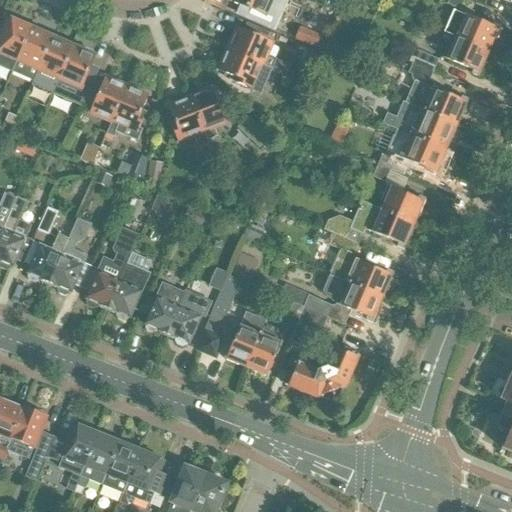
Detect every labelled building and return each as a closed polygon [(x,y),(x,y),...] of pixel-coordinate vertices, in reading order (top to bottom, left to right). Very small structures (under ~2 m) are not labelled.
[(232,0),(232,3),(267,18),(270,19),(276,6),(278,0),(232,0)] [(449,0),(447,5),(460,11),(464,0),(449,0)] [(492,27),(453,11),(444,33),(489,52),(500,27),(493,24),(492,27)] [(0,68),(11,73),(30,30),(10,21),(8,20),(0,39),(0,68)] [(228,51),(270,70),(284,76),(288,67),(265,57),(271,43),(265,41),(269,33),(246,23),(243,31),(237,28),(228,51)] [(295,41),(316,50),(322,36),(301,28),(295,41)] [(30,30),(11,73),(32,82),(51,38),(30,30)] [(452,37),(443,58),(443,59),(473,72),(471,75),(478,78),(489,52),(444,33),(452,37)] [(33,83),(31,87),(43,92),(52,96),(72,48),(51,38),(32,82),(33,83)] [(72,48),(52,96),(82,108),(98,70),(91,67),(95,57),(72,48)] [(219,72),(235,79),(234,83),(260,94),(270,70),(228,51),(219,72)] [(408,63),(412,65),(412,64),(433,73),(438,61),(414,51),(408,63)] [(411,76),(414,85),(406,103),(458,125),(468,101),(461,98),(460,101),(433,89),(434,87),(431,82),(429,81),(433,73),(412,64),(412,65),(407,75),(411,76)] [(104,79),(88,115),(110,125),(126,88),(104,79)] [(110,125),(107,132),(115,135),(136,144),(142,132),(138,130),(144,115),(141,114),(148,97),(126,88),(110,125)] [(212,90),(189,99),(210,153),(211,153),(206,140),(217,136),(213,126),(228,120),(217,93),(213,94),(212,90)] [(189,99),(168,108),(174,124),(171,126),(178,145),(194,139),(197,146),(193,148),(198,160),(211,155),(210,153),(189,99)] [(458,125),(406,103),(405,102),(397,120),(388,116),(384,125),(395,130),(409,136),(446,152),(458,125)] [(17,118),(8,114),(3,127),(12,131),(17,118)] [(259,149),(269,139),(247,117),(237,128),(259,149)] [(340,120),(329,143),(338,147),(349,124),(340,120)] [(436,177),(446,152),(409,136),(395,130),(384,155),(382,154),(377,166),(390,172),(396,160),(399,159),(406,162),(406,161),(430,171),(428,174),(436,177)] [(37,147),(19,140),(15,152),(33,159),(37,147)] [(121,165),(116,176),(143,186),(147,161),(135,159),(131,169),(121,165)] [(148,162),(145,187),(159,189),(162,164),(148,162)] [(377,166),(372,178),(385,184),(390,173),(390,172),(377,166)] [(388,184),(378,210),(415,225),(425,200),(388,184)] [(0,237),(8,220),(11,221),(15,213),(12,211),(17,198),(16,199),(5,193),(0,205),(0,204),(0,237)] [(157,195),(151,210),(162,215),(168,199),(157,195)] [(8,220),(0,237),(0,262),(0,263),(0,262),(0,267),(0,269),(6,271),(10,270),(11,267),(13,268),(26,238),(31,228),(20,223),(28,203),(17,198),(12,211),(15,213),(11,221),(8,220)] [(324,229),(335,234),(359,244),(365,231),(398,245),(397,248),(404,251),(415,225),(378,210),(362,203),(353,223),(339,217),(327,221),(324,229)] [(217,219),(189,207),(183,222),(211,234),(217,219)] [(46,209),(37,232),(48,236),(58,213),(46,209)] [(59,288),(58,290),(59,294),(65,297),(69,295),(70,293),(72,294),(85,264),(84,264),(87,257),(74,251),(76,245),(84,241),(91,225),(77,219),(68,239),(69,239),(50,284),(59,288)] [(263,231),(247,225),(242,237),(258,244),(263,231)] [(99,270),(86,300),(88,301),(87,303),(88,307),(94,309),(98,308),(99,306),(108,310),(128,265),(139,238),(122,231),(113,252),(115,256),(117,257),(114,264),(103,259),(99,270)] [(340,251),(329,276),(345,283),(383,299),(394,274),(385,270),(384,273),(356,262),(358,257),(355,255),(359,244),(335,234),(329,247),(340,251)] [(35,284),(39,283),(40,280),(50,284),(69,239),(68,239),(58,235),(52,249),(40,244),(27,274),(29,275),(28,277),(29,281),(35,284)] [(233,276),(247,282),(255,263),(240,257),(233,276)] [(128,265),(108,310),(117,314),(116,316),(118,320),(124,322),(127,321),(128,319),(130,320),(144,289),(150,275),(128,265)] [(216,273),(209,289),(220,294),(220,292),(226,277),(216,273)] [(305,308),(327,317),(327,319),(344,327),(351,311),(366,318),(365,321),(372,324),(383,299),(345,283),(329,276),(322,294),(336,305),(332,307),(308,297),(303,307),(305,308)] [(214,308),(209,320),(223,325),(240,283),(226,277),(220,292),(214,308)] [(152,335),(156,334),(157,331),(167,336),(184,299),(182,298),(185,294),(161,283),(156,295),(157,295),(144,325),(146,326),(146,328),(147,332),(152,335)] [(176,339),(175,341),(176,345),(182,348),(186,347),(187,344),(189,345),(202,315),(188,309),(191,302),(184,299),(167,336),(176,339)] [(287,316),(299,321),(300,321),(301,319),(305,308),(303,307),(303,308),(292,304),(287,316)] [(301,319),(313,324),(313,327),(322,330),(327,319),(327,317),(305,308),(301,319)] [(300,321),(299,321),(290,343),(302,348),(311,326),(313,327),(313,324),(301,319),(300,321)] [(241,326),(226,361),(246,369),(260,334),(241,326)] [(260,334),(246,369),(267,378),(281,343),(284,337),(264,328),(262,335),(260,334)] [(208,331),(203,344),(200,350),(215,356),(223,337),(208,331)] [(323,370),(330,391),(333,400),(339,397),(342,391),(344,390),(359,354),(335,345),(325,369),(323,370)] [(287,386),(320,400),(323,399),(329,401),(333,400),(330,391),(323,370),(319,371),(295,361),(285,385),(287,385),(287,386)] [(511,375),(502,400),(507,402),(501,415),(511,419),(511,375)] [(0,408),(0,460),(2,462),(6,452),(5,451),(22,410),(3,402),(0,408)] [(22,410),(5,451),(6,452),(28,461),(45,418),(23,409),(23,410),(22,410)] [(511,454),(511,426),(502,450),(511,454)] [(79,480),(97,436),(75,427),(58,469),(72,475),(69,484),(75,486),(78,480),(79,480)] [(55,437),(43,433),(34,455),(46,460),(55,437)] [(88,482),(101,487),(118,445),(97,436),(79,480),(77,486),(85,489),(88,482)] [(122,495),(139,453),(118,445),(101,487),(122,495)] [(157,472),(161,462),(139,453),(122,495),(123,495),(119,503),(127,507),(130,498),(149,506),(154,494),(163,498),(171,478),(157,472)] [(185,471),(168,511),(191,511),(205,479),(185,471)] [(191,511),(215,511),(226,487),(205,479),(191,511)]
